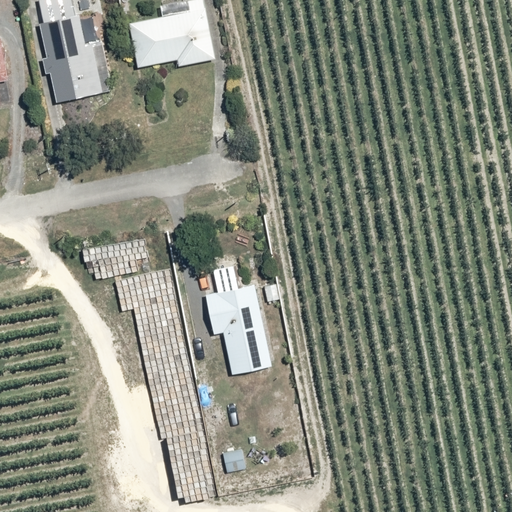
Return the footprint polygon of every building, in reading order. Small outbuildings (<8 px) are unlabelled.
[(38,0),(44,24),(41,24),(57,105),(113,92),(95,12),(76,17),(72,0),(38,0)] [(138,68),(177,60),(179,68),(218,61),(204,0),(199,0),(188,3),(189,13),(130,24),(138,68)] [(0,106),(1,107),(0,103),(0,83),(9,82),(2,39),(0,39),(0,106)] [(224,335),(232,376),(271,367),(255,286),(206,297),(213,336),(224,335)] [(247,467),(241,442),(210,451),(217,475),(247,467)]
